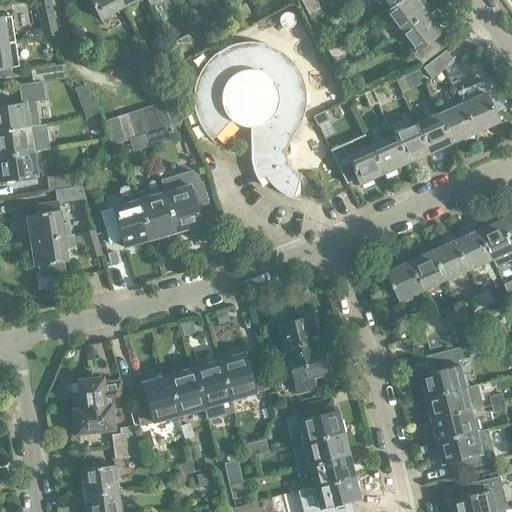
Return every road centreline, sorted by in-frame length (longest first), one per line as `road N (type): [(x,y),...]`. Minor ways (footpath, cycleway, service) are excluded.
road 1 (residential): [(1,336),(184,297),(336,241)]
road 2 (residential): [(407,511),(336,241)]
road 3 (residential): [(336,241),(511,168)]
road 4 (residential): [(28,511),(1,336)]
